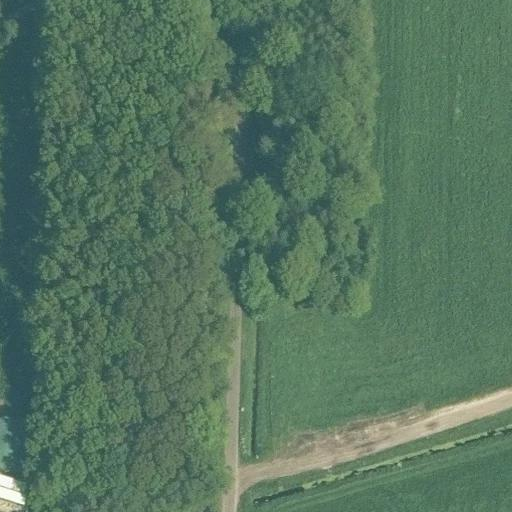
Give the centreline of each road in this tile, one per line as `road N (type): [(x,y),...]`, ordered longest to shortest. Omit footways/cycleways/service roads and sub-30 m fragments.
road 1 (unclassified): [(231,511),(242,127),(232,72),(194,0)]
road 2 (track): [(232,487),(511,405)]
